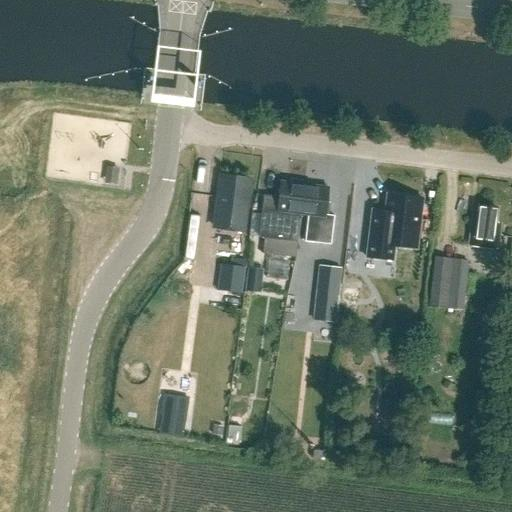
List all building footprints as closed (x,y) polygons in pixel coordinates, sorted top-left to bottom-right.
[(217,210),(226,211),(224,229),(243,231),(249,179),(221,175),(217,210)] [(301,214),(304,185),(302,184),(302,181),(289,179),(289,183),(280,182),(276,212),(276,216),(262,214),(259,237),(288,240),(297,242),(301,214)] [(330,204),(327,203),(329,188),(304,185),(301,214),(308,215),(305,242),(331,245),(335,216),(329,215),(330,204)] [(387,195),(385,212),(373,211),(372,210),(366,257),(393,260),(395,246),(416,249),(422,199),(387,195)] [(473,213),(469,245),(497,249),(500,226),(494,225),(496,208),(479,206),(478,214),(473,213)] [(462,311),(468,262),(451,260),(445,309),(462,311)] [(244,268),(221,265),(218,290),(240,293),(244,268)] [(318,266),(312,321),(335,323),(342,269),(318,266)] [(261,271),(249,269),(247,289),(258,291),(261,271)] [(187,409),(163,405),(160,424),(184,427),(187,409)] [(222,428),(213,427),(212,434),(221,435),(222,428)] [(242,428),(229,427),(228,439),(240,441),(242,428)]
